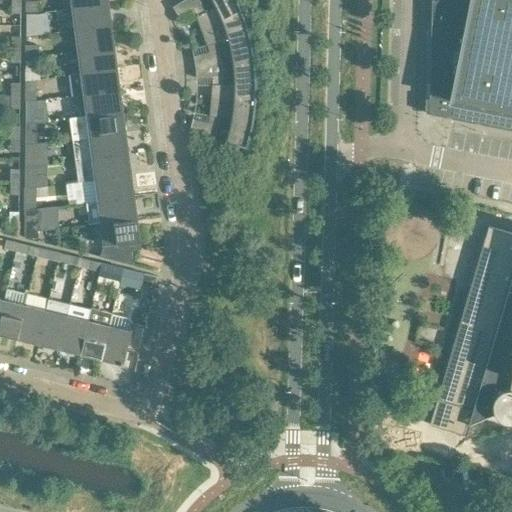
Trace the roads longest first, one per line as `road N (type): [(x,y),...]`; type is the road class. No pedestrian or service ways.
road 1 (residential): [(0,381),(146,418),(189,249),(157,0)]
road 2 (tertiary): [(304,0),(290,460),(274,501)]
road 3 (tertiary): [(336,502),(324,461),(337,0)]
